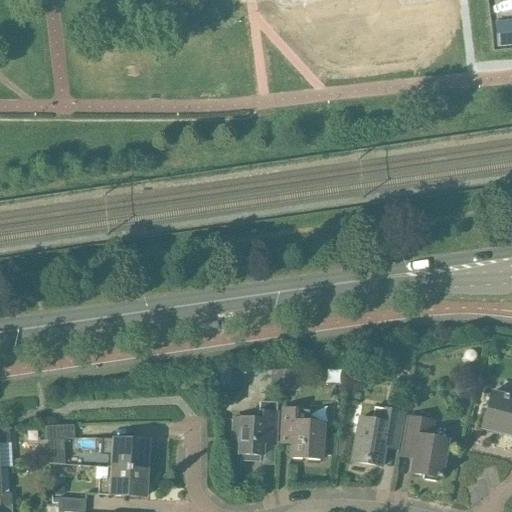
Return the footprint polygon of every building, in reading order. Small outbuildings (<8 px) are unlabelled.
[(498,48),(511,46),(511,21),(495,23),(498,48)] [(464,356),(464,357),(464,358),(464,359),(465,360),(465,361),(466,362),(467,362),(468,363),(470,363),(471,363),(472,362),(473,362),(474,361),(475,360),(475,359),(476,358),(476,357),(476,356),(475,355),(475,354),(474,353),(473,352),(472,351),(471,351),(470,351),(468,351),(467,351),(466,352),(465,353),(465,354),(464,355),(464,356)] [(271,371),(270,391),(283,391),(284,372),(284,371),(271,371)] [(284,372),(283,391),(299,392),(300,371),(284,372)] [(221,374),(220,402),(239,403),(241,375),(221,374)] [(511,398),(493,394),(484,429),(511,435),(511,398)] [(234,439),(233,454),(240,454),(240,455),(242,455),(242,461),(261,463),(261,457),(264,457),(264,445),(276,446),(279,414),(278,414),(279,404),(261,402),(260,420),(235,419),(234,435),(241,435),(241,440),(234,439)] [(405,414),(375,409),(373,422),(361,420),(353,463),(381,468),(386,441),(399,443),(405,414)] [(311,412),(283,410),(281,437),(292,437),(291,458),(323,460),(325,424),(310,423),(311,412)] [(433,423),(409,418),(404,447),(416,449),(411,473),(424,476),(423,480),(438,482),(438,478),(442,479),(448,442),(430,439),(433,423)] [(46,427),(47,441),(48,441),(74,440),(74,426),(46,427)] [(0,444),(10,444),(9,429),(0,429),(0,444)] [(352,438),(339,436),(336,458),(349,460),(352,438)] [(114,455),(113,468),(146,470),(148,442),(103,439),(102,455),(114,455)] [(48,441),(47,441),(47,442),(38,442),(39,467),(49,466),(48,441)] [(144,498),(146,470),(113,468),(113,480),(101,479),(100,495),(144,498)] [(0,507),(12,507),(12,494),(0,495),(0,487),(0,507)] [(84,511),(86,501),(58,499),(58,500),(52,500),(52,505),(59,505),(58,511),(84,511)]
